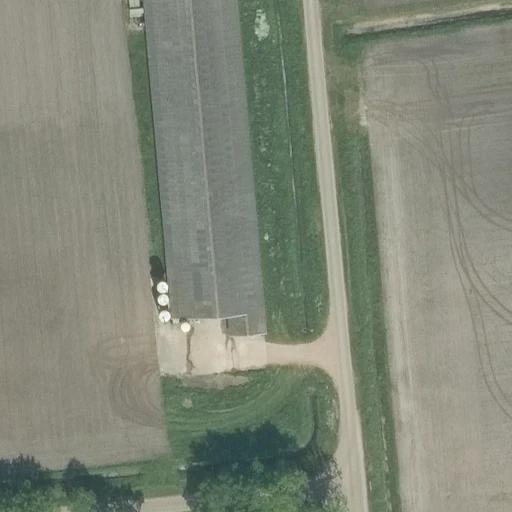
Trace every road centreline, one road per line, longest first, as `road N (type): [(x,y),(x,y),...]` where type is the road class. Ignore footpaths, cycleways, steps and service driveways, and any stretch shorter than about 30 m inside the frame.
road 1 (unclassified): [(354,487),(310,0)]
road 2 (unclassified): [(86,511),(354,487)]
